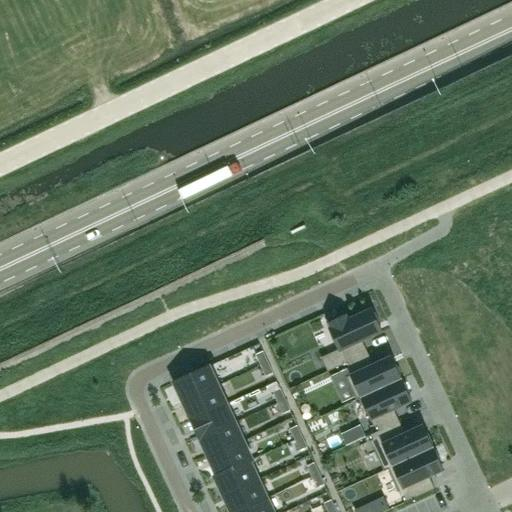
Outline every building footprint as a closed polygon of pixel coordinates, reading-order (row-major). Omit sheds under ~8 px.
[(342,351),(347,363),(348,362),(347,362),(367,353),(362,341),(381,333),(383,332),(380,326),(372,309),(348,320),(346,315),(331,322),(329,323),(330,327),(329,328),(339,350),(340,352),(342,351)] [(268,362),(264,352),(256,355),(261,366),(268,362)] [(373,364),(367,353),(347,362),(348,362),(350,367),(347,368),(350,375),(346,377),(357,401),(361,399),(361,397),(402,379),(394,362),(391,356),(389,357),(373,364)] [(274,373),(268,362),(261,366),(266,377),(274,373)] [(218,385),(209,366),(174,382),(183,401),(218,385)] [(409,395),(402,379),(361,397),(361,399),(371,420),(374,427),(377,426),(379,431),(399,421),(394,410),(410,403),(412,402),(409,395)] [(226,404),(218,385),(183,401),(191,420),(226,404)] [(285,399),(281,389),(273,392),(278,403),(285,399)] [(291,411),(285,399),(278,403),(283,414),(291,411)] [(235,422),(226,404),(191,420),(200,438),(235,422)] [(405,433),(399,421),(379,431),(371,435),(373,440),(370,441),(384,471),(388,469),(388,468),(433,447),(426,431),(423,425),(421,426),(405,433)] [(243,441),(235,422),(200,438),(209,457),(243,441)] [(360,425),(340,433),(346,445),(365,436),(360,425)] [(302,436),(298,426),(290,429),(295,440),(302,436)] [(308,448),(302,436),(295,440),(300,451),(308,448)] [(252,460),(243,441),(209,457),(217,475),(217,476),(250,460),(250,461),(252,460)] [(441,464),(433,447),(388,468),(388,469),(402,498),(405,496),(407,502),(435,489),(429,477),(442,471),(444,470),(441,464)] [(258,479),(250,461),(250,460),(217,476),(217,475),(215,476),(223,495),(258,479)] [(320,473),(315,463),(307,466),(312,477),(320,473)] [(325,485),(320,473),(312,477),(317,488),(325,485)] [(235,511),(267,497),(258,479),(223,495),(231,511),(235,511)] [(273,511),(267,497),(235,511),(273,511)] [(333,511),(337,510),(332,500),(324,504),(328,511),(333,511)]
